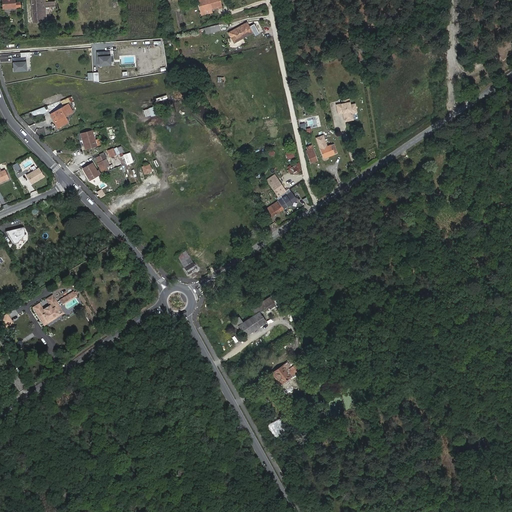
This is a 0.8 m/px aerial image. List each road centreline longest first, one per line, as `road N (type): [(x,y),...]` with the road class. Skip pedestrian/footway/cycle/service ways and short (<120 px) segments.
road 1 (tertiary): [(511,76),(186,295)]
road 2 (tertiary): [(292,511),(182,310)]
road 3 (unclassified): [(167,305),(0,417)]
road 4 (tertiary): [(170,292),(74,184)]
road 5 (unknown): [(319,205),(288,88)]
